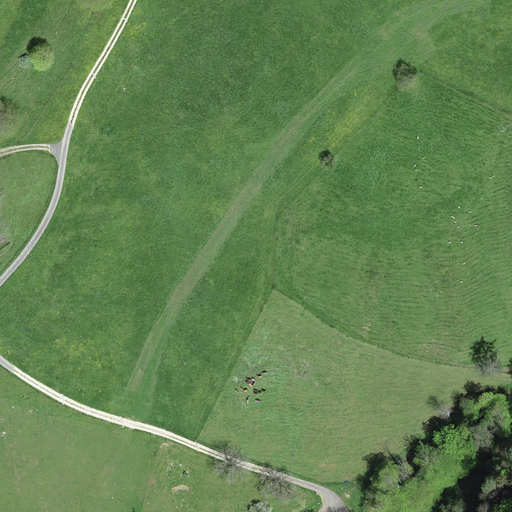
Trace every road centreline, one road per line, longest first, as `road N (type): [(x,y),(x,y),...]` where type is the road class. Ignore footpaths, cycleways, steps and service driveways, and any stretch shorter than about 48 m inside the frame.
road 1 (track): [(511,369),(457,365),(334,327),(286,290),(278,255),(288,208),(406,77),(421,74),(511,117)]
road 2 (track): [(0,362),(77,407),(322,491),(331,502),(325,511)]
road 3 (track): [(131,0),(74,108),(50,207),(0,281)]
road 4 (track): [(331,502),(511,390)]
